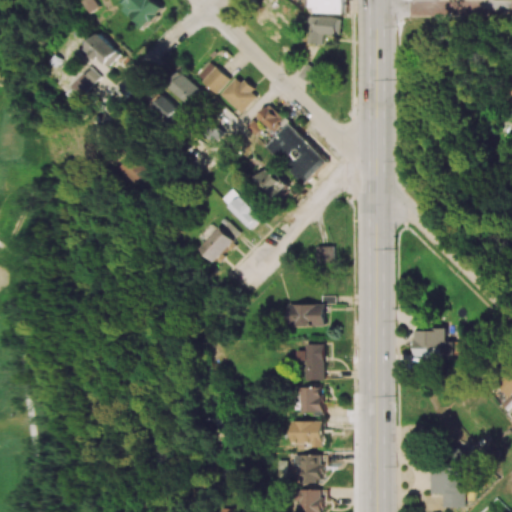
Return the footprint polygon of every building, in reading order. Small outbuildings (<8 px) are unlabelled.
[(88,13),(98,7),(93,0),(81,0),(80,1),(88,13)] [(124,0),(128,3),(123,8),(143,28),(164,6),(157,0),(124,0)] [(349,12),(348,0),(313,0),(313,12),(349,12)] [(307,43),(324,44),(325,34),(342,34),(343,18),(308,16),(307,43)] [(109,67),(122,53),(101,33),(87,47),(109,67)] [(199,77),(220,93),(232,77),(211,61),(199,77)] [(300,76),(311,83),(319,69),(308,63),(300,76)] [(102,77),(91,66),(72,86),(83,96),(102,77)] [(189,105),(204,91),(187,74),(172,87),(189,105)] [(246,113),(261,93),(239,76),(224,95),(246,113)] [(156,106),(172,122),(182,112),(165,96),(156,106)] [(275,132),(287,119),(271,104),(259,117),(275,132)] [(290,123),(267,148),(306,184),(329,160),(290,123)] [(115,167),(129,184),(144,172),(130,155),(115,167)] [(283,181),(268,168),(256,181),(281,204),(290,194),(280,185),(283,181)] [(264,219),(234,187),(223,198),(253,229),(264,219)] [(244,233),(230,220),(203,248),(217,261),(244,233)] [(336,246),(318,247),(318,263),(336,263),(336,246)] [(327,326),(328,304),(290,304),(290,326),(327,326)] [(416,331),(417,356),(457,355),(456,340),(451,340),(451,330),(416,331)] [(326,380),(327,344),(308,344),(307,380),(326,380)] [(507,397),(511,391),(511,375),(499,388),(507,397)] [(302,411),(325,412),(326,388),(302,387),(302,411)] [(325,421),(293,421),(293,443),(315,443),(315,447),(326,447),(325,421)] [(303,482),(323,482),(324,455),(304,454),(303,482)] [(445,507),(467,508),(468,468),(433,467),(433,493),(445,494),(445,507)] [(303,511),(324,511),(325,490),(303,489),(303,511)]
